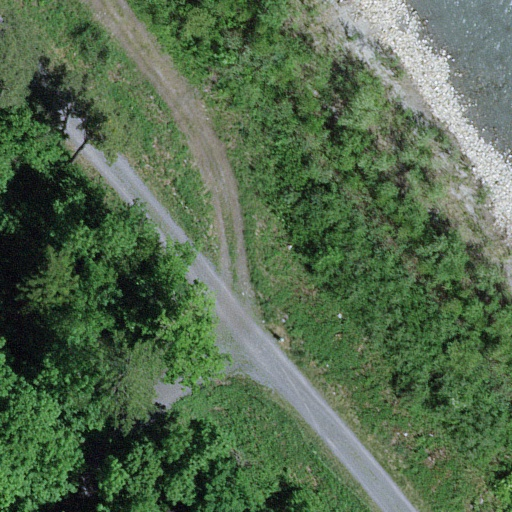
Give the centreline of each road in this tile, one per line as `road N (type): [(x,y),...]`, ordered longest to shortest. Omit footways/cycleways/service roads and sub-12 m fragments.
road 1 (track): [(0,43),(400,511)]
road 2 (track): [(72,511),(181,365),(247,332)]
